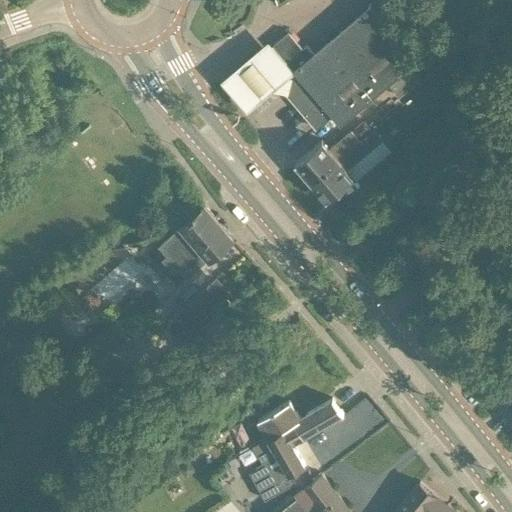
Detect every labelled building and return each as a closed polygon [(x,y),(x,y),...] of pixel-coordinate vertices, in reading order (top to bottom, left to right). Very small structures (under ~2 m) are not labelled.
[(341,124),(387,85),(409,66),(371,4),(313,53),(306,46),(303,49),(288,33),(273,46),(288,63),(293,70),(289,90),(287,95),(316,129),(333,115),(341,124)] [(266,38),(220,76),(247,109),(275,86),(289,90),(293,70),(288,63),(273,46),(266,38)] [(409,66),(387,85),(397,97),(417,80),(409,66)] [(477,86),(470,77),(462,83),(468,92),(477,86)] [(295,164),(311,182),(360,142),(351,131),(329,150),(321,141),(295,164)] [(362,140),(360,142),(311,182),(327,201),(353,178),(346,170),(351,165),(348,162),(367,146),(362,140)] [(410,140),(402,147),(410,156),(418,149),(410,140)] [(210,259),(233,239),(204,205),(181,225),(182,226),(159,245),(187,278),(210,258),(210,259)] [(128,249),(109,247),(73,277),(85,291),(131,252),(128,249)] [(52,303),(53,312),(62,311),(60,302),(52,303)] [(46,337),(65,333),(61,312),(42,315),(46,337)] [(139,359),(121,374),(134,390),(152,375),(139,359)] [(294,421),(303,438),(344,413),(333,399),(300,418),(290,401),(259,419),(268,436),(294,421)] [(303,438),(294,421),(268,436),(269,437),(253,446),(263,463),(257,466),(258,468),(250,472),(266,500),(295,484),(298,490),(313,479),(295,450),(297,449),(293,444),(303,438)] [(186,479),(196,470),(188,461),(178,470),(186,479)] [(313,479),(298,490),(297,491),(302,499),(290,507),(282,511),(304,511),(309,509),(310,511),(351,511),(321,473),(313,479)] [(423,511),(424,511),(437,496),(421,482),(396,511),(423,511)] [(457,511),(437,496),(424,511),(457,511)]
